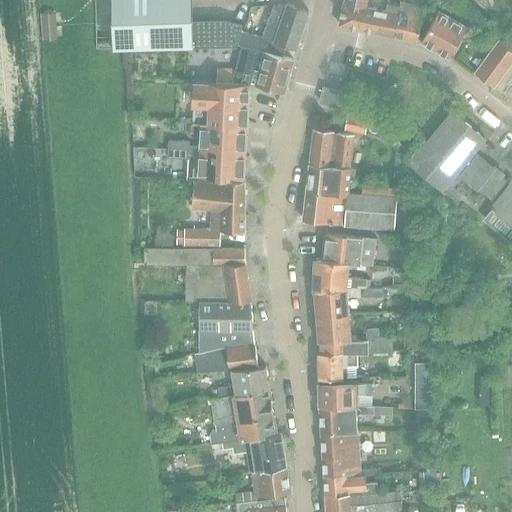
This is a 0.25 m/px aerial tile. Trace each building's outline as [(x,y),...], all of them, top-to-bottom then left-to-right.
[(192,0),(111,0),(112,48),(237,45),(243,22),(224,17),(193,18),(192,0)] [(343,0),(339,23),(383,32),(386,11),(385,11),(386,10),(366,6),(367,0),(343,0)] [(386,11),(383,32),(416,40),(424,7),(400,1),(397,12),(386,10),(385,11),(386,11)] [(243,28),(241,30),(240,36),(239,40),(238,43),(246,46),(252,47),(264,50),(264,51),(282,55),(283,55),(286,45),(295,48),(308,10),(287,2),(286,5),(278,2),(277,4),(273,3),(263,33),(247,29),(243,28)] [(438,11),(421,40),(449,56),(466,26),(438,11)] [(56,39),(55,12),(41,13),(43,40),(56,39)] [(511,59),(511,49),(499,40),(475,72),(493,85),(511,59)] [(216,81),(216,82),(249,84),(249,83),(255,83),(260,63),(256,62),(259,52),(263,53),(264,51),(252,47),(245,47),(238,72),(217,71),(216,81)] [(255,83),(255,84),(284,92),(293,58),(282,55),(264,51),(263,53),(259,52),(256,62),(260,63),(255,83)] [(249,84),(216,82),(216,81),(195,80),(193,118),(181,118),(181,121),(200,122),(201,122),(247,124),(249,84)] [(337,105),(340,90),(324,86),(320,101),(337,105)] [(365,132),(367,115),(347,112),(345,129),(365,132)] [(511,222),(511,178),(509,182),(491,167),(493,166),(473,150),(483,137),(450,112),(410,163),(442,189),(456,171),(476,187),(478,184),(496,198),(490,206),(511,222)] [(245,152),(246,125),(247,125),(247,124),(201,122),(200,122),(199,146),(189,145),(190,140),(168,139),(168,148),(195,149),(245,152)] [(309,162),(306,190),(347,194),(348,192),(349,182),(354,182),(356,168),(349,167),(353,133),(313,128),(313,130),(309,162)] [(245,152),(195,149),(168,148),(168,157),(189,158),(189,153),(199,153),(198,180),(207,181),(207,182),(232,183),(232,179),(243,181),(244,181),(245,152)] [(177,241),(184,241),(184,243),(219,243),(220,228),(245,230),(244,181),(243,181),(232,179),(232,183),(207,182),(207,181),(198,180),(193,180),(192,205),(212,207),(210,223),(207,223),(206,227),(184,228),(184,229),(177,229),(177,241)] [(347,194),(306,190),(303,219),(304,219),(344,224),(394,229),(397,197),(348,192),(347,194)] [(326,232),(323,258),(333,260),(333,265),(349,264),(349,262),(373,264),(376,241),(377,241),(377,238),(326,232)] [(144,262),(186,263),(186,300),(200,300),(200,302),(216,302),(251,300),(250,297),(245,262),(245,247),(144,246),(144,262)] [(365,278),(349,276),(349,264),(333,265),(333,260),(323,258),(319,258),(315,257),(314,290),(349,287),(350,286),(364,286),(365,278)] [(385,264),(377,264),(378,276),(386,276),(385,264)] [(349,287),(314,290),(316,315),(351,312),(350,286),(349,287)] [(216,302),(200,302),(199,352),(221,345),(255,342),(255,341),(251,300),(216,302)] [(351,312),(316,315),(318,339),(321,339),(351,339),(351,312)] [(365,327),(365,336),(379,335),(379,327),(365,327)] [(319,351),(319,377),(343,377),(343,364),(357,364),(357,352),(364,352),(364,351),(405,350),(404,334),(379,335),(365,336),(363,336),(363,339),(351,339),(321,339),(321,351),(319,351)] [(199,352),(195,353),(197,372),(232,369),(259,365),(257,365),(255,342),(221,345),(199,352)] [(212,397),(212,398),(245,393),(270,386),(266,364),(259,365),(232,369),(235,388),(230,389),(230,385),(218,387),(219,396),(212,397)] [(319,382),(319,398),(319,404),(392,406),(392,404),(374,404),(372,404),(372,390),(372,380),(357,380),(319,382)] [(217,430),(210,432),(211,442),(237,439),(237,440),(280,431),(277,431),(272,398),(270,386),(245,393),(212,398),(216,422),(217,430)] [(319,404),(319,398),(319,404),(321,432),(357,429),(358,429),(357,413),(374,413),(392,413),(392,406),(319,404)] [(357,429),(321,432),(323,457),(346,455),(345,451),(359,451),(359,456),(360,456),(358,429),(357,429)] [(280,431),(237,440),(237,443),(246,441),(248,455),(251,471),(253,471),(286,465),(284,448),(281,431),(280,431)] [(346,455),(323,457),(325,474),(347,472),(347,475),(361,474),(360,456),(359,456),(359,451),(345,451),(346,455)] [(257,496),(284,492),(290,491),(286,465),(253,471),(256,489),(235,492),(236,501),(257,499),(257,496)] [(347,472),(325,474),(326,493),(348,491),(347,486),(361,486),(362,493),(377,491),(377,482),(366,483),(366,478),(365,474),(361,474),(347,475),(347,472)] [(348,491),(326,493),(327,511),(375,511),(403,508),(402,490),(377,492),(377,491),(362,493),(361,486),(347,486),(348,491)] [(236,501),(237,511),(285,511),(285,500),(284,497),(284,496),(257,499),(236,501)]
